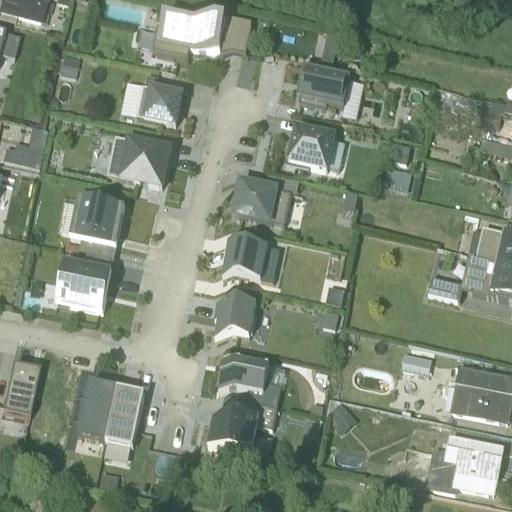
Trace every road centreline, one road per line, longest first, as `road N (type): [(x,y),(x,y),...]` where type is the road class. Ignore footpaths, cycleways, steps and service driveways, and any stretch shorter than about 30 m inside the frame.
road 1 (residential): [(150,365),(206,167),(230,135)]
road 2 (residential): [(0,331),(150,365)]
